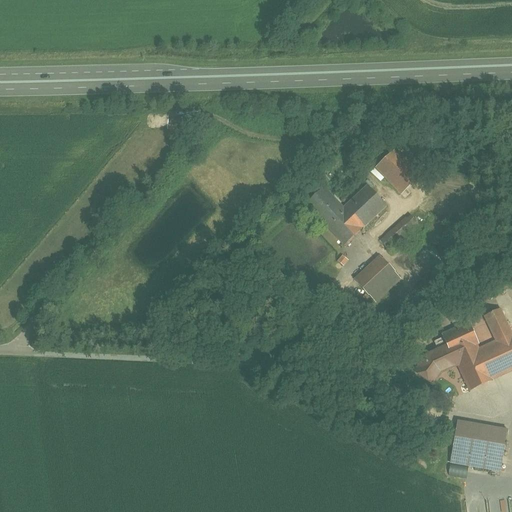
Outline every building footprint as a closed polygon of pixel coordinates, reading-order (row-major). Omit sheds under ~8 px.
[(412,163),(395,144),(389,149),(394,154),(381,166),(394,180),(412,163)] [(335,192),(324,203),(327,206),(320,212),(336,230),(355,213),(379,191),(359,170),(335,192)] [(317,172),(298,189),(320,212),(327,206),(324,203),(335,192),(317,172)] [(441,181),(427,194),(436,204),(450,191),(441,181)] [(404,201),(374,228),(384,238),(413,211),(404,201)] [(372,244),(349,266),(369,287),(392,265),(372,244)] [(423,251),(408,276),(426,287),(441,261),(423,251)] [(489,327),(473,335),(471,331),(472,330),(462,310),(437,321),(436,321),(441,331),(442,331),(451,351),(464,377),(511,354),(511,332),(494,295),(478,303),(489,327)] [(441,331),(420,341),(409,357),(427,370),(434,359),(451,351),(442,331),(441,331)] [(483,414),(445,407),(438,449),(488,458),(492,435),(480,433),(483,414)] [(495,416),(483,414),(480,433),(492,435),(495,416)]
